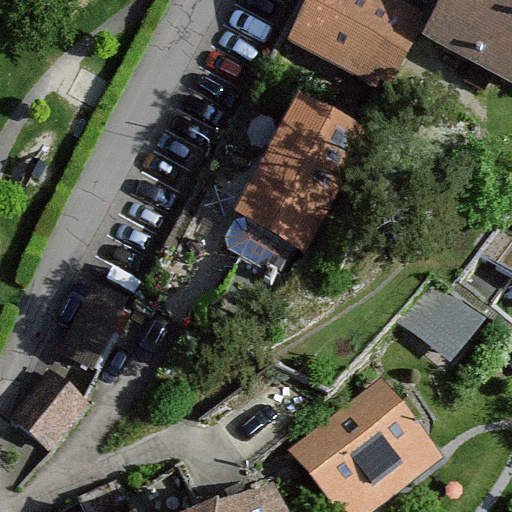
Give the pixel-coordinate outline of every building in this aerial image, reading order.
[(368,0),(328,0),(302,52),(393,97),(427,30),(368,0)] [(511,0),(457,0),(431,50),(511,92),(511,0)] [(360,134),(306,106),(196,314),(224,328),(282,282),(360,134)] [(511,251),(497,274),(511,286),(511,251)] [(454,271),(420,313),(468,352),(501,311),(454,271)] [(132,310),(94,291),(58,362),(96,381),(132,310)] [(52,380),(17,428),(49,451),(84,403),(52,380)] [(394,413),(320,470),(353,511),(426,454),(394,413)] [(80,504),(83,511),(120,511),(132,506),(121,483),(80,504)] [(282,511),(274,494),(237,511),(282,511)]
